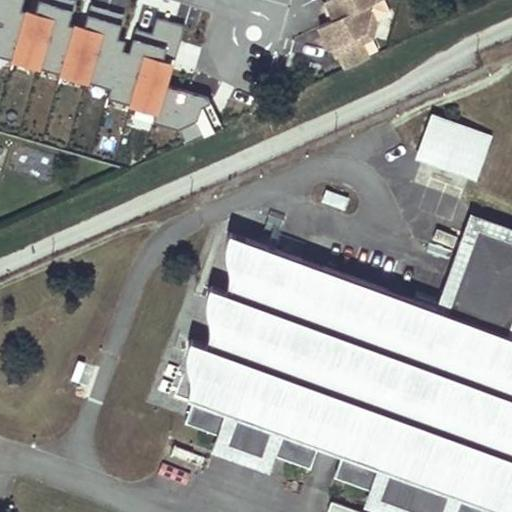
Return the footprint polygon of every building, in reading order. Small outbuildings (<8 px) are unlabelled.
[(0,0),(0,56),(182,111),(212,13),(167,0),(0,0)] [(377,0),(325,0),(324,1),(333,20),(364,6),(377,0)] [(366,58),(359,45),(369,40),(374,26),(364,6),(333,20),(318,27),(332,57),(333,56),(340,70),(366,58)] [(217,96),(225,121),(256,111),(248,86),(217,96)] [(490,132),(428,111),(413,157),(474,178),(490,132)] [(347,197),(326,190),(322,200),(343,208),(347,197)] [(245,238),(229,232),(227,235),(226,239),(226,243),(225,247),(225,251),(225,255),(226,259),(226,262),(227,266),(228,269),(228,273),(228,276),(228,281),(227,284),(227,287),(225,291),(210,285),(208,289),(207,293),(206,297),(206,300),(205,303),(205,305),(206,309),(206,312),(207,316),(208,319),(208,323),(209,327),(209,330),(209,334),(208,338),(207,342),(206,345),(190,339),(189,343),(188,346),(187,350),(186,354),(186,358),(186,362),(187,366),(187,369),(188,373),(189,377),(189,381),(189,385),(189,388),(189,391),(188,393),(188,396),(187,399),(192,401),(184,421),(233,439),(240,419),(265,427),(258,448),(309,467),(317,446),(341,455),(333,475),(385,494),(393,474),(443,492),(435,511),(493,511),(494,511),(497,511),(511,511),(511,334),(503,331),(511,307),(511,244),(480,233),(451,312),(245,237),(245,238)] [(511,307),(503,331),(511,334),(511,307)] [(265,427),(240,419),(233,439),(258,448),(265,427)] [(435,511),(443,492),(393,474),(385,494),(433,511),(435,511)]
